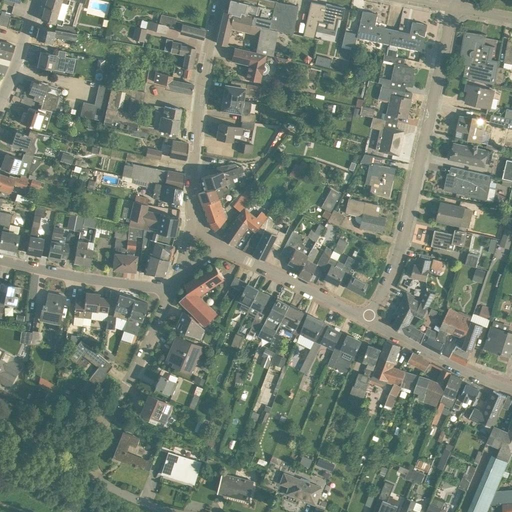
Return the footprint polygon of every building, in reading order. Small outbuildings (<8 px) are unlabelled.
[(46,0),(45,7),(66,13),(69,0),(46,0)] [(277,31),(293,35),(296,19),(298,7),(277,2),(264,0),(260,0),(260,1),(257,0),(229,0),(227,12),(224,11),(218,36),(227,38),(230,28),(232,18),(239,20),(241,14),(253,16),(251,25),(260,28),(277,31)] [(342,20),(345,8),(326,4),(325,6),(312,3),(312,2),(311,2),(303,37),(314,39),(317,25),(318,22),(327,24),(326,29),(335,31),(337,19),(342,20)] [(66,13),(45,7),(41,20),(55,24),(62,26),(66,13)] [(362,11),(356,38),(389,45),(392,30),(385,28),(384,30),(374,28),(377,14),(362,11)] [(259,35),(256,53),(266,55),(272,56),(277,31),(260,28),(251,25),(253,16),(241,14),(239,20),(232,18),(230,28),(259,35)] [(0,25),(7,27),(10,18),(0,15),(0,25)] [(148,22),(146,29),(165,34),(167,27),(174,28),(181,30),(180,33),(203,39),(205,31),(183,25),(183,24),(175,21),(176,18),(161,15),(158,24),(148,22)] [(23,21),(10,18),(7,27),(7,29),(20,32),(23,21)] [(389,45),(396,47),(421,52),(427,25),(412,22),(409,35),(398,33),(398,31),(392,30),(389,45)] [(75,34),(65,32),(55,30),(55,31),(39,27),(36,39),(52,43),(54,36),(60,37),(60,40),(75,43),(77,34),(76,34),(75,34)] [(143,42),(146,30),(136,27),(133,40),(143,42)] [(342,45),(348,46),(350,34),(345,33),(342,45)] [(468,79),(494,85),(498,67),(499,61),(491,60),(494,47),(484,45),(486,38),(465,33),(459,63),(471,66),(468,79)] [(227,38),(218,36),(216,43),(225,46),(227,38)] [(4,44),(0,42),(0,57),(10,60),(15,46),(10,45),(5,43),(4,44)] [(172,42),(170,53),(184,55),(182,68),(191,70),(195,49),(187,47),(187,46),(183,45),(183,46),(181,46),(181,44),(172,42)] [(266,55),(256,53),(235,48),(231,61),(249,65),(246,79),(260,82),(261,75),(262,75),(263,75),(264,75),(265,75),(266,74),(267,74),(268,73),(268,72),(269,71),(269,70),(269,69),(269,68),(269,67),(269,66),(269,65),(268,65),(268,64),(267,63),(266,62),(265,62),(264,62),(266,55)] [(41,52),(37,66),(53,70),(54,63),(59,64),(59,61),(63,62),(66,52),(59,50),(58,55),(41,52)] [(382,61),(393,63),(395,57),(384,55),(382,61)] [(329,68),(331,59),(317,56),(315,65),(329,68)] [(414,69),(394,65),(390,81),(404,84),(404,85),(405,86),(406,85),(411,86),(414,69)] [(498,67),(494,85),(502,87),(506,68),(498,67)] [(156,73),(154,82),(170,86),(169,88),(192,93),(193,85),(171,81),(172,77),(172,76),(156,73)] [(118,77),(116,85),(145,92),(147,83),(118,77)] [(38,109),(37,109),(56,113),(59,98),(45,93),(47,86),(34,81),(30,93),(35,95),(34,100),(39,102),(38,105),(41,105),(40,109),(38,109)] [(244,94),(245,94),(259,97),(259,94),(260,87),(231,81),(230,86),(225,86),(223,98),(242,101),(244,94)] [(179,120),(179,119),(162,116),(160,127),(148,125),(149,121),(139,118),(145,92),(116,85),(112,84),(103,124),(154,134),(154,135),(175,139),(176,134),(177,134),(179,120)] [(101,85),(96,108),(104,110),(109,87),(101,85)] [(494,91),(477,87),(467,85),(466,91),(470,92),(468,104),(490,108),(494,91)] [(400,91),(388,88),(384,87),(381,87),(377,100),(389,102),(387,114),(396,117),(406,119),(410,99),(399,97),(400,91)] [(249,102),(242,101),(223,98),(221,110),(222,110),(222,113),(228,114),(229,111),(241,113),(240,122),(242,122),(254,123),(255,115),(247,114),(249,102)] [(162,116),(179,119),(181,109),(164,106),(164,108),(154,106),(153,110),(163,112),(162,116)] [(374,109),(362,106),(360,115),(373,118),(374,109)] [(45,113),(37,111),(28,108),(27,114),(23,112),(19,123),(31,127),(31,126),(39,129),(45,113)] [(457,138),(481,143),(487,120),(472,117),(472,119),(460,116),(457,129),(459,130),(457,138)] [(379,152),(398,156),(403,131),(384,127),(386,120),(373,118),(371,126),(370,128),(374,129),(375,127),(384,128),(379,152)] [(253,130),(254,123),(242,122),(241,128),(219,124),(216,139),(232,141),(233,134),(241,135),(242,129),(253,130)] [(49,138),(37,134),(29,132),(28,136),(16,132),(12,146),(26,150),(31,137),(47,143),(49,138)] [(188,144),(165,139),(163,144),(171,146),(169,156),(186,160),(188,144)] [(239,143),(237,152),(251,154),(253,145),(239,143)] [(488,151),(454,144),(452,152),(450,151),(449,160),(484,168),(488,151)] [(147,148),(146,157),(160,160),(162,151),(147,148)] [(64,151),(61,159),(72,162),(74,154),(64,151)] [(1,168),(17,174),(17,173),(25,176),(32,156),(23,154),(21,160),(6,154),(1,168)] [(395,168),(386,166),(381,165),(382,158),(364,154),(360,163),(373,165),(369,185),(377,187),(375,195),(389,198),(395,168)] [(289,173),(300,179),(308,165),(297,159),(289,173)] [(511,161),(507,160),(503,179),(511,180),(511,161)] [(122,176),(155,183),(183,189),(183,188),(184,174),(184,175),(167,171),(133,164),(132,167),(124,165),(122,176)] [(204,191),(214,188),(226,185),(228,189),(229,189),(246,180),(242,166),(236,168),(235,164),(220,167),(221,172),(200,178),(201,179),(204,190),(204,191)] [(462,177),(457,176),(447,174),(444,191),(458,194),(459,191),(481,196),(486,175),(463,170),(462,177)] [(28,178),(21,175),(19,179),(9,175),(8,177),(0,174),(0,188),(11,192),(13,184),(25,189),(27,183),(30,184),(29,186),(39,189),(41,182),(28,178)] [(155,183),(154,188),(165,190),(164,191),(182,194),(182,189),(183,189),(155,183)] [(198,193),(202,205),(218,199),(224,196),(231,193),(229,189),(228,189),(226,185),(214,188),(204,191),(198,193)] [(332,211),(342,192),(332,187),(322,206),(332,211)] [(181,203),(182,194),(164,191),(165,190),(154,188),(152,198),(180,204),(181,204),(181,203)] [(246,189),(233,206),(240,212),(253,195),(246,189)] [(17,194),(14,201),(31,207),(33,200),(17,194)] [(359,228),(372,230),(381,233),(385,219),(377,217),(378,213),(379,213),(381,206),(363,202),(363,201),(350,198),(347,210),(357,212),(356,213),(356,214),(356,215),(356,216),(357,217),(357,218),(358,219),(359,220),(360,221),(361,221),(359,228)] [(202,205),(207,219),(222,209),(218,199),(202,205)] [(146,212),(147,205),(134,202),(128,226),(144,229),(158,233),(175,236),(178,218),(155,213),(146,212)] [(437,221),(461,226),(460,231),(466,232),(467,227),(469,228),(473,211),(441,203),(437,221)] [(36,206),(28,243),(26,253),(40,256),(44,238),(37,237),(38,234),(37,234),(41,217),(44,218),(46,208),(36,206)] [(226,219),(222,209),(207,219),(208,223),(208,224),(209,224),(214,231),(226,219)] [(254,232),(256,230),(261,223),(245,210),(237,218),(232,225),(221,239),(233,246),(247,226),(254,232)] [(333,210),(331,214),(327,221),(339,227),(345,217),(333,210)] [(0,247),(15,251),(16,249),(19,235),(8,233),(12,214),(0,212),(0,224),(3,226),(2,231),(0,240),(0,247)] [(247,243),(242,250),(252,255),(251,255),(263,261),(271,246),(278,249),(286,234),(273,227),(275,222),(268,216),(261,223),(256,230),(262,236),(259,241),(251,237),(246,243),(247,243)] [(74,231),(81,232),(84,218),(76,217),(74,231)] [(311,230),(307,237),(315,242),(324,227),(319,224),(314,232),(311,230)] [(96,226),(94,237),(107,239),(109,227),(96,226)] [(60,260),(61,258),(67,259),(70,244),(64,243),(65,237),(61,236),(63,229),(53,227),(47,257),(60,260)] [(137,229),(129,227),(128,231),(127,241),(124,271),(135,272),(136,257),(133,256),(135,242),(137,229)] [(509,250),(511,240),(511,230),(506,228),(499,246),(509,250)] [(124,271),(127,241),(128,231),(115,229),(114,237),(115,237),(114,247),(118,248),(117,254),(115,254),(113,269),(124,271)] [(141,253),(168,260),(171,252),(172,247),(172,246),(172,245),(174,236),(174,237),(175,236),(158,233),(144,229),(142,246),(141,253)] [(464,246),(467,232),(455,230),(454,235),(450,234),(435,231),(432,246),(447,249),(453,251),(455,244),(464,246)] [(300,270),(308,254),(310,250),(301,245),(303,242),(300,240),(302,237),(292,231),(285,244),(294,249),(287,263),(300,270)] [(345,243),(338,240),(333,250),(340,254),(345,243)] [(88,243),(77,241),(73,262),(90,265),(93,250),(87,249),(88,243)] [(325,247),(316,264),(324,268),(332,251),(325,247)] [(352,263),(356,255),(359,250),(353,247),(344,265),(350,268),(352,263)] [(308,254),(300,270),(297,275),(298,276),(307,280),(308,281),(316,265),(311,263),(317,251),(311,248),(310,250),(308,254)] [(143,273),(154,274),(164,275),(168,261),(168,260),(141,253),(140,260),(146,260),(143,273)] [(479,256),(468,253),(466,264),(476,266),(479,256)] [(352,263),(357,266),(361,257),(356,255),(352,263)] [(444,271),(448,262),(435,257),(431,266),(444,271)] [(331,265),(324,279),(336,285),(343,272),(334,267),(336,261),(329,258),(327,263),(331,265)] [(412,277),(426,281),(431,261),(420,258),(418,266),(415,266),(412,277)] [(345,278),(349,280),(346,287),(361,294),(367,283),(361,280),(363,275),(354,271),(356,267),(352,264),(345,278)] [(224,278),(216,266),(185,285),(189,292),(181,300),(206,327),(216,315),(197,295),(224,278)] [(476,268),(474,279),(483,281),(486,270),(476,268)] [(231,285),(240,289),(244,282),(235,278),(231,285)] [(1,283),(0,286),(0,300),(16,304),(17,296),(19,296),(19,294),(18,293),(19,288),(1,283)] [(251,306),(259,290),(248,284),(244,293),(245,294),(241,301),(243,302),(239,309),(247,313),(251,306)] [(258,310),(262,311),(270,295),(259,290),(251,306),(247,313),(255,317),(258,310)] [(402,310),(400,313),(398,317),(397,317),(397,318),(409,325),(411,321),(414,315),(416,314),(423,317),(429,306),(435,295),(427,291),(420,305),(411,300),(410,302),(403,299),(398,308),(402,310)] [(108,313),(109,299),(99,298),(100,294),(85,292),(84,300),(76,299),(74,317),(90,319),(91,311),(108,313)] [(48,294),(46,306),(43,306),(40,320),(59,324),(64,297),(48,294)] [(116,318),(127,321),(129,314),(134,299),(118,294),(117,297),(118,297),(114,310),(115,310),(113,317),(107,316),(106,329),(114,330),(116,318)] [(129,314),(127,321),(123,331),(134,334),(136,327),(133,326),(135,319),(142,321),(147,303),(134,299),(129,314)] [(264,325),(260,333),(273,339),(279,327),(290,305),(277,299),(269,315),(264,325)] [(297,327),(304,312),(296,308),(297,307),(291,305),(291,306),(290,305),(279,327),(293,334),(293,333),(297,335),(299,332),(300,329),(297,327)] [(493,309),(483,305),(479,316),(489,319),(493,309)] [(430,314),(437,317),(439,311),(432,308),(430,314)] [(446,334),(447,331),(448,329),(455,332),(460,319),(458,319),(458,314),(449,309),(446,315),(447,315),(440,329),(439,333),(436,341),(424,335),(421,342),(421,343),(433,350),(441,353),(445,344),(446,335),(446,334)] [(197,337),(201,327),(189,314),(184,312),(177,328),(197,337)] [(308,314),(300,329),(299,332),(315,340),(324,322),(308,314)] [(419,325),(411,321),(409,325),(397,318),(392,327),(404,334),(405,333),(421,342),(424,335),(436,341),(439,333),(428,328),(425,333),(417,329),(419,325)] [(460,319),(455,332),(454,333),(465,337),(470,323),(460,319)] [(315,340),(308,354),(315,358),(322,342),(333,348),(341,332),(330,326),(324,322),(315,340)] [(469,330),(463,348),(471,351),(478,334),(480,334),(483,326),(472,322),(469,330)] [(254,336),(257,329),(252,326),(248,334),(254,336)] [(511,349),(511,332),(508,331),(508,332),(492,327),(485,348),(501,353),(501,354),(510,357),(511,349)] [(41,348),(43,332),(32,331),(30,346),(41,348)] [(338,371),(342,372),(346,371),(347,372),(361,341),(348,335),(342,348),(341,348),(340,351),(335,349),(329,366),(335,369),(336,366),(337,367),(338,371)] [(194,356),(200,358),(202,352),(200,351),(202,347),(177,337),(167,360),(175,364),(174,366),(191,374),(195,364),(191,363),(194,356)] [(400,346),(387,340),(373,375),(387,380),(387,381),(394,383),(398,370),(392,368),(394,364),(394,362),(400,346)] [(82,355),(91,362),(84,370),(92,375),(87,381),(97,389),(100,384),(99,383),(112,366),(108,363),(108,362),(80,341),(68,357),(76,363),(82,355)] [(53,353),(64,354),(65,344),(55,343),(53,353)] [(367,390),(369,383),(381,349),(369,345),(363,361),(368,363),(367,367),(364,375),(359,373),(355,385),(367,390)] [(466,365),(467,363),(471,353),(471,352),(471,351),(463,348),(462,348),(456,345),(454,350),(453,349),(450,357),(466,365)] [(269,367),(276,350),(267,347),(261,364),(269,367)] [(103,348),(102,353),(114,361),(115,356),(103,348)] [(0,388),(6,392),(16,374),(20,366),(10,361),(12,357),(0,350),(0,388)] [(420,357),(413,353),(408,361),(416,365),(420,358),(420,357)] [(275,363),(284,366),(287,356),(278,354),(275,363)] [(300,371),(306,374),(309,369),(302,366),(300,371)] [(420,376),(415,390),(415,391),(418,392),(415,398),(435,405),(445,386),(451,372),(442,368),(442,369),(443,369),(437,383),(430,380),(420,376)] [(245,381),(247,372),(238,370),(237,380),(245,381)] [(393,408),(397,396),(402,386),(415,390),(420,376),(398,370),(394,383),(390,394),(385,405),(393,408)] [(455,398),(463,379),(452,374),(443,393),(440,402),(447,406),(451,396),(455,398)] [(172,395),(174,390),(177,383),(160,376),(155,388),(172,395)] [(41,377),(38,384),(50,389),(53,382),(41,377)] [(470,405),(475,406),(478,401),(476,400),(480,390),(466,384),(460,399),(457,398),(453,408),(459,410),(464,401),(467,403),(470,397),(473,399),(470,405)] [(470,417),(480,422),(492,428),(506,396),(493,391),(483,414),(482,413),(474,409),(470,417)] [(172,406),(150,396),(142,414),(165,423),(172,406)] [(511,398),(507,396),(503,406),(508,409),(511,400),(511,398)] [(265,406),(259,422),(265,425),(272,408),(265,406)] [(441,413),(436,411),(432,422),(437,424),(441,413)] [(511,424),(509,433),(499,429),(494,426),(487,443),(500,449),(497,457),(509,463),(511,454),(511,424)] [(123,433),(120,440),(113,458),(143,469),(147,461),(125,452),(128,444),(135,447),(138,439),(123,433)] [(445,448),(437,467),(443,470),(451,451),(445,448)] [(161,474),(170,477),(171,473),(186,478),(185,481),(186,482),(187,479),(194,481),(193,484),(200,462),(200,463),(192,460),(192,459),(192,460),(169,453),(169,452),(168,452),(161,474)] [(509,489),(511,482),(511,454),(509,463),(499,485),(509,489)] [(278,466),(279,465),(286,469),(288,465),(287,464),(287,463),(272,456),(270,462),(278,466)] [(465,472),(458,488),(466,491),(476,468),(469,465),(466,472),(465,472)] [(423,480),(425,471),(400,466),(398,475),(423,480)] [(253,482),(222,474),(222,473),(221,473),(216,493),(248,501),(253,482)] [(322,511),(324,508),(314,504),(320,488),(293,478),(293,477),(284,473),(280,483),(289,487),(286,495),(314,505),(311,511),(312,511),(313,511),(322,511)] [(395,511),(398,506),(388,502),(390,496),(394,485),(386,482),(373,511),(395,511)] [(366,502),(372,504),(375,494),(370,492),(366,502)] [(433,498),(431,504),(430,504),(426,511),(439,511),(444,503),(433,498)] [(418,511),(413,510),(416,502),(407,499),(401,511),(418,511)] [(511,511),(511,502),(495,504),(495,511),(511,511)]
